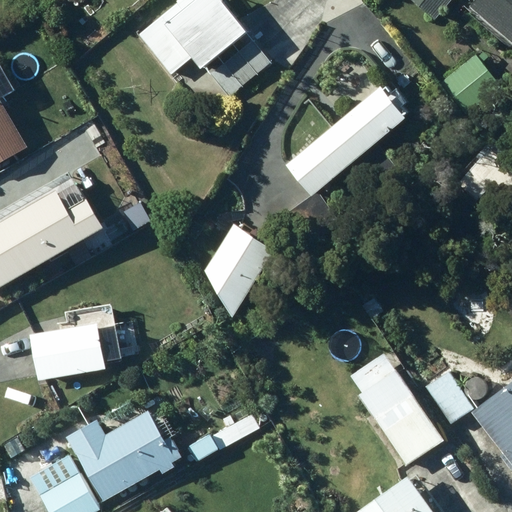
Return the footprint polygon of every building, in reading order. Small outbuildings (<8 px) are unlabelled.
[(192,0),(144,38),(175,77),(202,56),(214,72),(256,39),(225,0),(192,0)] [(511,0),(415,0),(441,22),(460,0),(511,47),(511,0)] [(276,64),(263,47),(220,80),(234,97),(276,64)] [(505,89),(481,57),(447,83),(471,114),(505,89)] [(0,169),(34,150),(7,102),(19,95),(0,60),(0,169)] [(391,91),(344,131),(370,161),(386,148),(417,121),(391,91)] [(322,197),(295,216),(319,250),(350,229),(327,197),(357,172),(370,161),(344,131),(298,169),(322,197)] [(370,161),(357,172),(375,193),(403,169),(386,148),(370,161)] [(511,166),(496,152),(467,185),(482,199),(495,185),(511,200),(511,166)] [(68,196),(0,232),(0,294),(114,233),(100,206),(79,216),(68,196)] [(145,203),(127,212),(138,232),(156,222),(145,203)] [(240,224),(209,271),(237,315),(280,250),(240,224)] [(209,306),(195,313),(202,326),(216,319),(209,306)] [(107,328),(38,338),(45,382),(113,372),(107,328)] [(404,373),(366,398),(413,466),(450,441),(404,373)] [(453,374),(431,390),(456,426),(479,410),(453,374)] [(511,453),(511,458),(511,460),(511,461),(511,396),(485,416),(511,453)] [(179,441),(185,438),(173,415),(160,422),(157,415),(112,439),(104,423),(75,438),(109,504),(167,473),(170,478),(183,471),(180,466),(190,461),(179,441)] [(214,435),(193,447),(202,463),(262,429),(256,417),(216,439),(214,435)] [(87,476),(46,498),(53,511),(105,511),(106,511),(87,476)] [(378,511),(448,511),(429,484),(423,488),(420,484),(378,511)]
